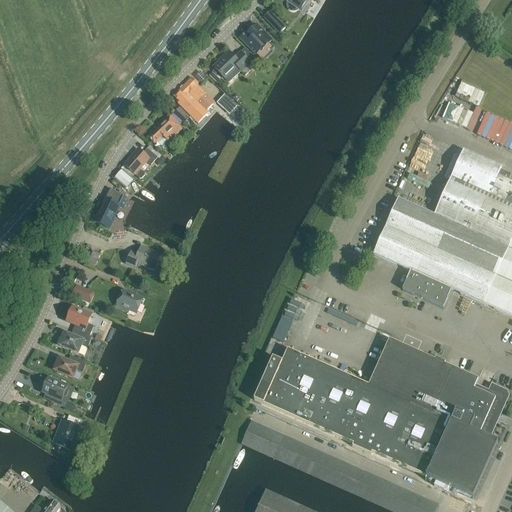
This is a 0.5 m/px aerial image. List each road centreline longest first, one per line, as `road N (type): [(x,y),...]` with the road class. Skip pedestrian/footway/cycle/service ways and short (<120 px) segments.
road 1 (unclassified): [(511,368),(323,283),(393,146),(484,0)]
road 2 (unclassified): [(0,391),(98,186),(155,103)]
road 3 (primary): [(0,240),(134,85)]
road 4 (unclassified): [(155,103),(258,0)]
